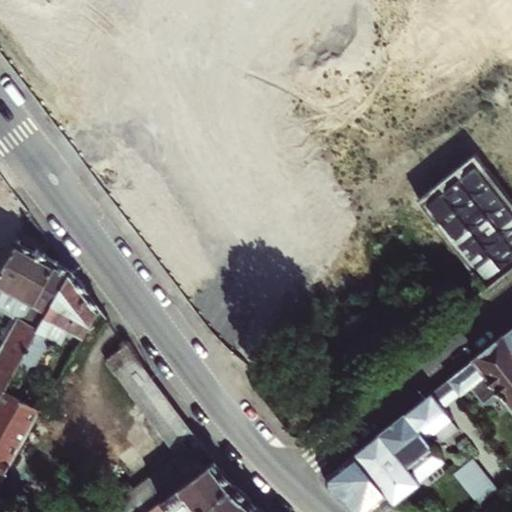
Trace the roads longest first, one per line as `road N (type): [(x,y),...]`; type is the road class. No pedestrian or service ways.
road 1 (residential): [(280,478),(0,115)]
road 2 (residential): [(280,478),(511,296)]
